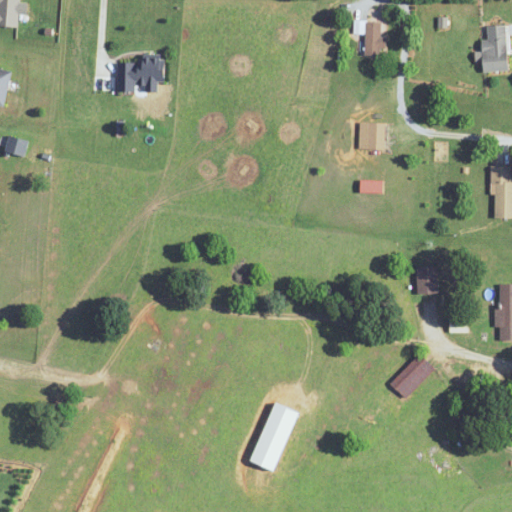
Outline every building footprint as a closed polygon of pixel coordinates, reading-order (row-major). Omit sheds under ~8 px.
[(0,0),(0,26),(19,27),(19,0),(0,0)] [(367,33),(366,55),(386,55),(386,36),(382,36),(382,21),(354,21),(354,33),(367,33)] [(484,72),(509,71),(508,25),(488,26),(488,40),(483,40),(484,72)] [(136,91),(136,82),(166,81),(166,60),(118,60),(118,91),(136,91)] [(385,148),(385,122),(359,122),(359,148),(385,148)] [(494,218),(511,218),(511,166),(494,166),(494,218)] [(437,267),(417,267),(417,293),(437,293),(437,267)] [(511,340),(511,284),(498,285),(498,327),(500,327),(500,340),(511,340)] [(450,331),(461,331),(461,318),(450,318),(450,331)] [(436,369),(421,354),(392,383),(407,398),(436,369)] [(464,470),(447,442),(430,452),(448,480),(464,470)] [(475,474),(482,484),(493,476),(486,466),(475,474)]
